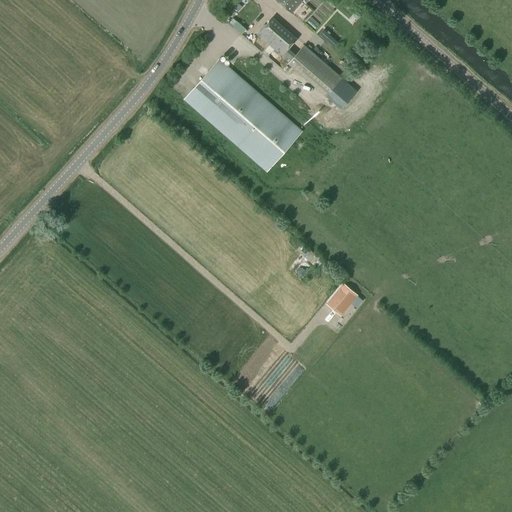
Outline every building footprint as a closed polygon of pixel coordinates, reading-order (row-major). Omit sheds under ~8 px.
[(275,0),(291,13),(302,0),(275,0)] [(280,57),(296,39),(272,18),(256,36),(280,57)] [(327,98),(343,80),(304,46),(288,64),(327,98)] [(266,173),(302,132),(219,59),(183,101),(266,173)] [(301,244),(296,250),(304,256),(308,251),(301,244)] [(341,317),(358,296),(343,284),(326,304),(341,317)]
